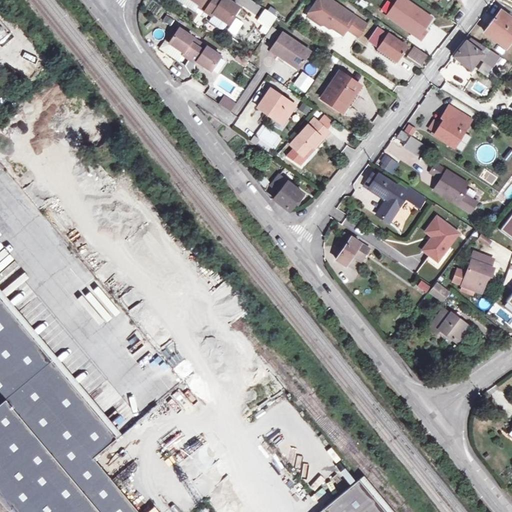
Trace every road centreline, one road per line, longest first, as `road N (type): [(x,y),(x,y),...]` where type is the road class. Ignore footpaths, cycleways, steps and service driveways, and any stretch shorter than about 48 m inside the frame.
road 1 (residential): [(483,0),(296,244)]
road 2 (unclassified): [(296,244),(107,20)]
road 3 (unclassified): [(434,412),(296,244)]
road 4 (unclassified): [(511,511),(434,412)]
